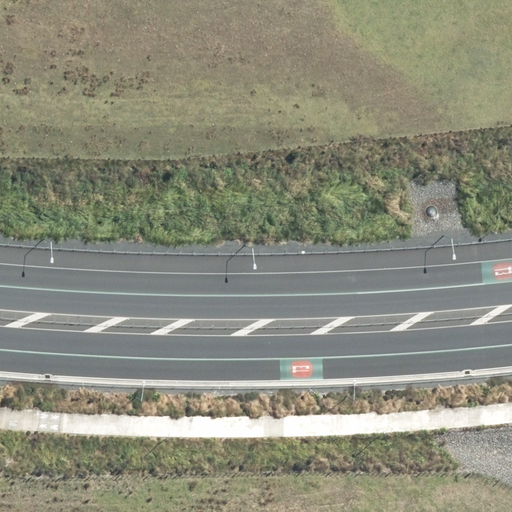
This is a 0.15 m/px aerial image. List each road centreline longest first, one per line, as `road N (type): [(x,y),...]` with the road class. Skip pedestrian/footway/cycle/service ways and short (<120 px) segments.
road 1 (primary): [(511,334),(281,347),(0,338)]
road 2 (primary): [(0,284),(289,290),(511,278)]
